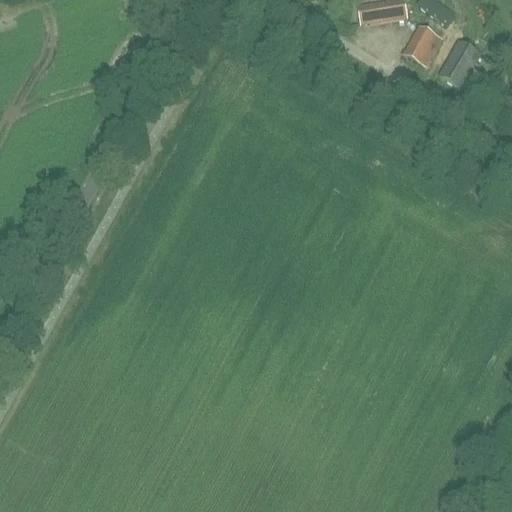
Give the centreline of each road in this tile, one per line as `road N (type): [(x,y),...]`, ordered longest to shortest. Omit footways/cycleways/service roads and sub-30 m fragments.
road 1 (tertiary): [(0,351),(193,0)]
road 2 (track): [(267,0),(511,156)]
